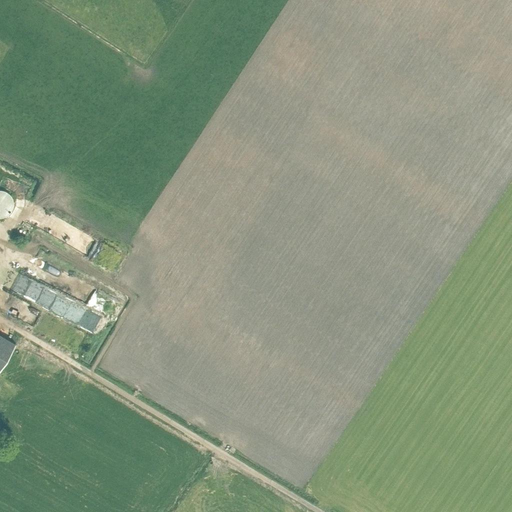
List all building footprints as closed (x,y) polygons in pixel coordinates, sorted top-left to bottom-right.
[(2,189),(0,188),(0,215),(5,214),(10,210),(13,204),(12,198),(8,191),(2,189)] [(52,270),(52,254),(39,254),(39,270),(52,270)] [(50,296),(104,321),(111,305),(57,281),(50,296)] [(67,326),(70,320),(40,304),(37,311),(30,307),(31,305),(20,298),(18,301),(22,302),(19,306),(52,324),(54,319),(67,326)] [(0,367),(15,342),(0,333),(0,367)]
